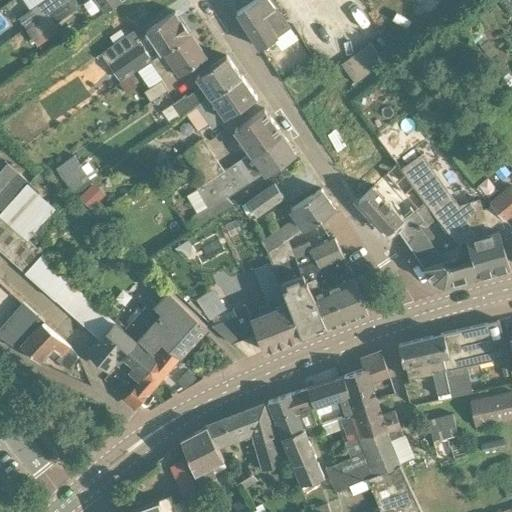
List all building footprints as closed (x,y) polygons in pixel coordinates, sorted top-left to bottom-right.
[(67,0),(39,21),(26,30),(33,40),(80,7),(75,0),(67,0)] [(39,21),(67,0),(42,0),(30,9),(39,21)] [(93,0),(104,15),(124,0),(93,0)] [(274,9),(267,0),(256,0),(236,13),(258,49),(290,29),(275,8),(274,9)] [(480,9),(471,17),(482,30),(491,22),(480,9)] [(149,62),(188,34),(174,13),(136,38),(132,32),(93,59),(99,68),(117,57),(122,65),(134,57),(141,68),(149,62)] [(188,34),(149,62),(161,81),(174,72),(177,77),(205,58),(188,34)] [(185,115),(240,78),(225,58),(194,79),(200,88),(187,96),(187,95),(170,106),(178,118),(184,114),(185,115)] [(108,100),(134,83),(129,75),(103,92),(108,100)] [(240,78),(185,115),(196,133),(208,125),(211,128),(254,98),(240,78)] [(150,103),(167,91),(160,82),(143,93),(150,103)] [(250,154),(279,133),(263,110),(233,131),(248,153),(249,152),(250,154)] [(223,173),(204,185),(195,190),(206,207),(188,219),(195,229),(232,205),(227,197),(262,174),(264,177),(295,155),(280,133),(280,134),(279,133),(250,154),(249,152),(248,153),(249,155),(223,173)] [(204,185),(223,173),(202,142),(182,155),(204,185)] [(511,241),(508,228),(490,206),(481,211),(478,200),(457,206),(421,155),(400,170),(408,182),(407,183),(423,204),(435,220),(436,220),(458,246),(456,247),(479,277),(511,267),(511,241)] [(90,180),(73,157),(55,170),(71,193),(90,180)] [(0,191),(17,172),(8,164),(7,163),(0,170),(0,191)] [(386,233),(394,227),(423,204),(407,183),(396,167),(373,187),(357,202),(386,233)] [(17,172),(0,191),(0,208),(2,211),(29,182),(17,172)] [(255,218),(283,199),(273,184),(245,203),(255,218)] [(90,210),(103,198),(91,185),(78,197),(90,210)] [(508,228),(511,241),(511,189),(508,185),(488,203),(490,206),(508,228)] [(266,253),(331,212),(334,210),(320,190),(288,211),(289,214),(273,225),(276,230),(259,242),(266,253)] [(426,228),(435,220),(423,204),(394,227),(422,269),(432,284),(442,287),(479,277),(456,247),(444,254),(426,228)] [(110,219),(103,211),(94,218),(100,226),(110,219)] [(4,221),(0,225),(0,243),(13,230),(4,221)] [(0,253),(5,257),(22,238),(13,230),(0,243),(0,253)] [(22,238),(5,257),(14,266),(32,246),(22,238)] [(312,294),(325,326),(371,310),(356,274),(353,276),(334,240),(311,250),(307,242),(305,243),(312,262),(299,266),(312,294)] [(312,262),(305,243),(292,249),(294,256),(273,266),(281,286),(288,302),(301,337),(309,334),(324,327),(325,326),(312,294),(299,266),(312,262)] [(32,246),(14,266),(22,273),(39,253),(32,246)] [(39,253),(22,273),(32,282),(49,262),(39,253)] [(248,258),(253,269),(263,266),(258,254),(248,258)] [(49,262),(32,282),(42,291),(60,271),(49,262)] [(69,283),(71,281),(60,271),(42,291),(53,300),(69,283)] [(69,283),(53,300),(61,307),(77,290),(69,283)] [(61,307),(70,316),(87,299),(77,290),(61,307)] [(161,344),(179,358),(206,327),(166,291),(154,304),(149,299),(125,327),(115,319),(114,322),(136,343),(151,356),(161,344)] [(80,324),(96,307),(87,299),(70,316),(80,324)] [(301,337),(288,302),(274,307),(270,309),(268,304),(259,307),(261,313),(249,317),(244,304),(231,308),(235,317),(213,324),(234,343),(260,333),(267,351),(301,337),(309,334),(301,337)] [(35,333),(43,324),(24,307),(16,315),(35,333)] [(90,334),(107,316),(96,307),(80,324),(90,334)] [(35,333),(16,315),(8,324),(26,342),(35,333)] [(136,343),(114,322),(107,316),(90,334),(100,342),(89,355),(107,370),(113,362),(118,366),(123,359),(136,343)] [(447,333),(462,397),(472,394),(465,365),(506,356),(498,321),(447,333)] [(26,342),(8,324),(0,333),(0,341),(17,352),(20,348),(26,342)] [(68,371),(79,358),(67,345),(43,324),(35,333),(26,342),(20,348),(39,363),(48,353),(68,371)] [(439,402),(462,397),(447,333),(442,334),(397,346),(402,367),(404,366),(407,378),(430,373),(430,372),(432,371),(439,402)] [(158,361),(151,356),(136,343),(123,359),(131,366),(125,372),(136,382),(123,397),(126,399),(140,381),(141,381),(158,361)] [(178,359),(179,358),(161,344),(151,356),(158,361),(141,381),(140,381),(126,399),(135,407),(177,359),(178,359)] [(352,408),(376,400),(373,391),(370,383),(389,377),(379,350),(358,358),(362,370),(344,376),(351,396),(348,397),(352,408)] [(508,367),(501,369),(503,378),(510,376),(508,367)] [(189,370),(180,378),(186,386),(196,377),(189,370)] [(354,414),(352,408),(348,397),(351,396),(344,376),(306,388),(312,406),(317,418),(339,411),(341,418),(354,414)] [(306,388),(267,402),(281,438),(316,424),(309,407),(312,406),(306,388)] [(475,427),(511,418),(511,392),(511,391),(469,400),(475,427)] [(386,428),(391,440),(402,437),(393,410),(381,414),(376,400),(352,408),(354,414),(341,418),(340,419),(347,441),(386,428)] [(205,428),(217,449),(250,436),(260,472),(283,464),(275,432),(264,405),(205,426),(206,428),(205,428)] [(435,465),(453,460),(466,457),(456,436),(450,415),(425,422),(431,442),(429,442),(435,465)] [(216,449),(217,449),(205,428),(180,441),(197,487),(215,479),(208,468),(223,460),(216,449)] [(349,457),(324,468),(334,492),(349,486),(367,478),(399,466),(398,464),(399,463),(391,440),(386,428),(347,441),(344,442),(349,457)] [(303,430),(281,438),(300,486),(324,477),(303,430)] [(504,439),(480,444),(482,452),(506,447),(504,439)] [(168,466),(171,473),(186,468),(183,460),(168,466)] [(257,481),(246,464),(230,475),(241,491),(257,481)] [(420,511),(417,504),(399,466),(367,478),(378,511),(420,511)] [(125,511),(185,511),(201,506),(196,494),(170,504),(168,497),(125,511)] [(252,511),(251,509),(245,499),(232,506),(235,511),(252,511)]
